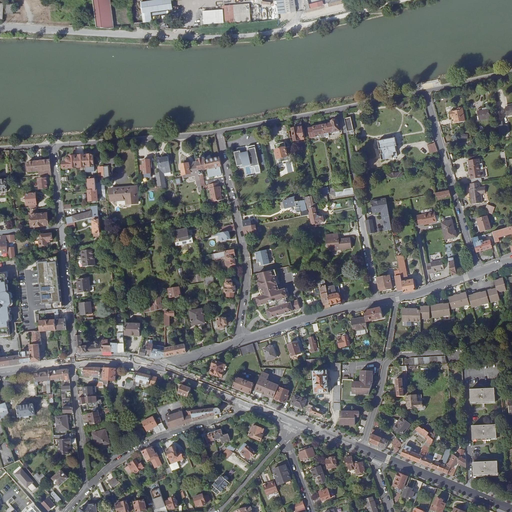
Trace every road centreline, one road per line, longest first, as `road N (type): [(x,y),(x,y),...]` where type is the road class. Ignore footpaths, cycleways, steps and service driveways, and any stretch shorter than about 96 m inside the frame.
road 1 (residential): [(362,448),(384,362),(395,354),(460,352),(469,492)]
road 2 (residential): [(0,27),(243,35),(295,26)]
road 3 (residential): [(52,146),(72,362)]
road 4 (residential): [(217,129),(246,262),(238,340)]
road 5 (residential): [(377,301),(341,108)]
road 6 (residential): [(476,272),(425,91)]
road 7 (residential): [(245,403),(240,412),(144,443),(86,489)]
road 8 (unclassified): [(377,301),(238,340)]
road 9 (residential): [(72,362),(86,489)]
